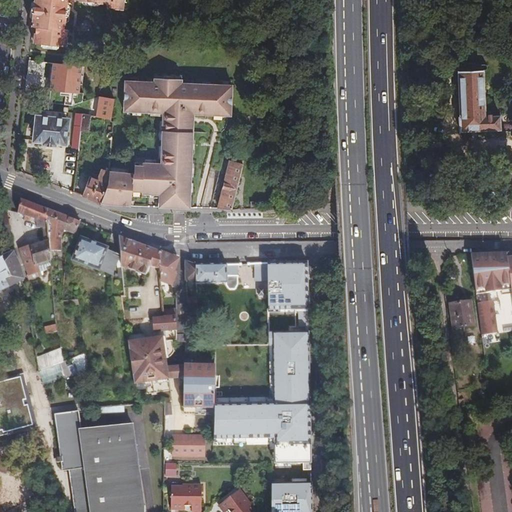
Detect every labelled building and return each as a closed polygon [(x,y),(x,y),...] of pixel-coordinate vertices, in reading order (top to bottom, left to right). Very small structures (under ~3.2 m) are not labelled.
[(34,0),(32,26),(33,26),(32,41),(64,45),(66,28),(62,28),(65,0),(78,0),(105,3),(105,7),(121,8),(122,0),(34,0)] [(27,58),(26,68),(35,68),(36,59),(27,58)] [(79,66),(49,63),(47,90),(76,92),(79,66)] [(481,119),(480,70),(481,70),(483,69),(482,67),(481,65),(473,65),(472,64),(470,63),(462,63),(460,64),(460,66),(453,66),(451,68),(451,70),(453,72),(456,72),(457,119),(454,119),(455,133),(496,132),(495,118),(481,119)] [(133,174),(106,173),(106,180),(106,183),(98,203),(129,206),(129,201),(129,197),(133,197),(139,197),(159,198),(159,207),(168,208),(189,208),(189,198),(191,198),(191,191),(191,182),(191,175),(192,167),(192,153),(190,153),(190,141),(192,141),(193,117),(193,114),(205,114),(212,114),(220,115),(230,115),(230,87),(230,84),(216,84),(208,84),(208,85),(199,84),(199,83),(179,83),(176,83),(176,79),(156,79),(156,83),(151,83),(136,82),(123,82),(123,85),(122,112),(131,112),(139,113),(148,113),(161,113),(161,117),(161,122),(160,140),(160,147),(162,147),(162,153),(160,153),(160,159),(160,164),(154,164),(143,164),(133,164),(133,174)] [(111,99),(98,96),(94,117),(108,119),(111,99)] [(87,132),(89,116),(81,114),(79,131),(87,132)] [(65,120),(35,117),(33,139),(43,140),(43,142),(47,143),(52,143),(52,142),(62,143),(65,120)] [(215,208),(229,208),(233,191),(240,164),(228,161),(215,208)] [(106,183),(106,180),(99,177),(98,181),(87,177),(80,196),(89,200),(97,203),(98,203),(106,183)] [(154,202),(155,207),(159,207),(159,198),(139,197),(133,197),(129,197),(129,201),(154,202)] [(33,206),(19,200),(14,214),(22,217),(28,219),(34,222),(34,229),(40,228),(44,228),(45,210),(33,206)] [(61,217),(45,210),(44,228),(45,241),(46,246),(57,251),(59,239),(62,231),(73,236),(78,223),(61,217)] [(0,239),(8,238),(5,212),(0,213),(0,239)] [(138,246),(118,238),(120,266),(144,276),(148,267),(149,264),(149,250),(138,246)] [(109,275),(117,256),(104,250),(105,249),(92,244),(79,239),(70,260),(96,270),(96,269),(109,275)] [(41,242),(19,251),(24,272),(33,268),(31,260),(47,255),(46,247),(46,246),(45,241),(41,242)] [(159,271),(158,253),(149,250),(149,264),(148,267),(159,271)] [(0,291),(23,281),(10,253),(0,257),(0,291)] [(172,275),(178,261),(167,257),(158,253),(159,271),(160,282),(171,286),(174,277),(172,275)] [(509,295),(504,254),(486,255),(469,255),(479,336),(494,334),(491,302),(485,303),(484,293),(498,292),(499,296),(509,295)] [(194,281),(193,267),(184,264),(185,281),(194,281)] [(310,470),(306,265),(268,264),(269,311),(295,311),(296,333),(273,333),(274,405),(215,406),(214,441),(275,439),(276,464),(303,464),(305,470),(310,470)] [(236,283),(235,266),(214,266),(193,267),(194,281),(194,284),(224,283),(225,286),(228,288),(234,288),(236,283)] [(195,307),(195,298),(184,298),(185,308),(195,307)] [(473,327),(471,303),(461,305),(450,306),(452,330),(473,327)] [(156,390),(170,388),(169,376),(168,366),(167,359),(162,333),(172,332),(173,334),(172,334),(173,340),(177,339),(178,332),(176,312),(153,315),(156,334),(129,337),(129,338),(135,382),(154,379),(156,390)] [(57,329),(56,323),(44,328),(45,333),(57,329)] [(174,351),(173,340),(172,334),(173,334),(172,332),(162,333),(167,359),(169,359),(172,357),(174,354),(174,351)] [(200,336),(200,345),(213,345),(213,336),(200,336)] [(63,362),(65,361),(63,353),(63,351),(38,361),(40,371),(54,365),(63,362)] [(71,358),(73,358),(72,351),(63,353),(65,361),(71,358)] [(65,361),(63,362),(68,375),(75,373),(75,374),(77,373),(71,358),(65,361)] [(63,362),(54,365),(59,379),(68,375),(63,362)] [(186,366),(168,366),(169,376),(184,376),(186,379),(186,396),(185,396),(185,404),(214,404),(214,397),(215,397),(215,364),(186,364),(186,366)] [(59,379),(54,365),(40,371),(45,385),(60,379),(59,379)] [(29,425),(32,425),(26,403),(23,404),(22,399),(24,398),(21,386),(18,377),(0,381),(0,430),(1,430),(2,433),(29,425)] [(25,385),(21,386),(24,398),(22,399),(23,404),(26,403),(32,425),(29,425),(30,428),(36,426),(25,385)] [(71,474),(75,511),(93,511),(83,432),(80,412),(56,415),(62,458),(61,458),(63,469),(79,467),(80,472),(71,474)] [(144,511),(145,507),(133,425),(83,432),(93,511),(144,511)] [(202,458),(203,436),(170,436),(169,458),(202,458)] [(173,475),(173,466),(163,466),(163,475),(173,475)] [(310,511),(311,484),(271,484),(271,511),(310,511)] [(181,487),(170,487),(170,510),(182,510),(182,509),(189,509),(189,511),(199,511),(200,486),(181,485),(181,487)] [(249,506),(236,491),(216,508),(219,511),(251,511),(247,507),(249,506)]
